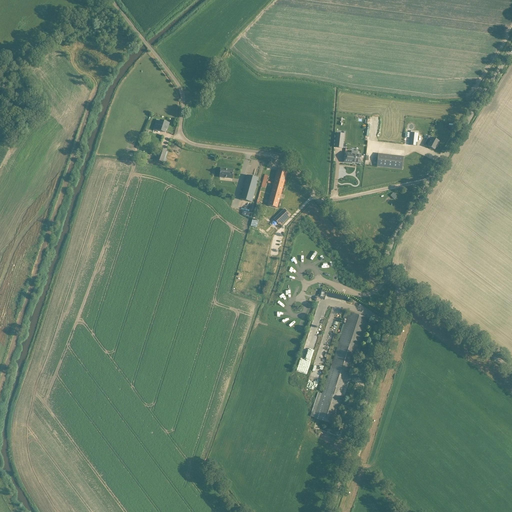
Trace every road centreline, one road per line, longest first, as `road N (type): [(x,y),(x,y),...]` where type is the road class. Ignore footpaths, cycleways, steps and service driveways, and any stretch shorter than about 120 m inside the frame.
road 1 (unclassified): [(323,202),(277,156),(182,137),(182,92),(111,0)]
road 2 (unclassified): [(404,287),(384,272),(392,239),(511,50)]
road 3 (unclassified): [(333,511),(404,287)]
road 4 (track): [(384,272),(323,202),(432,177)]
road 5 (track): [(0,115),(19,105),(26,59),(96,0)]
road 6 (unclassified): [(511,369),(404,287)]
